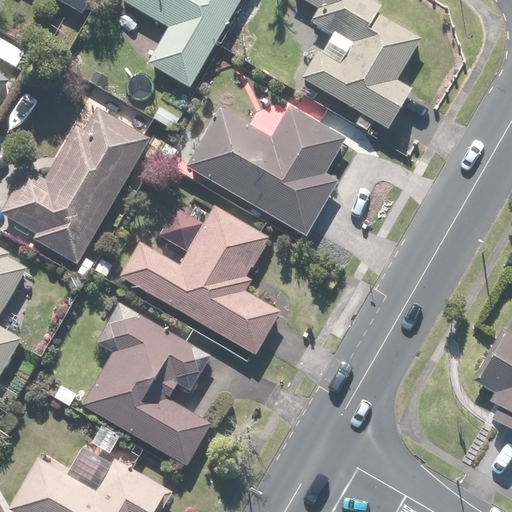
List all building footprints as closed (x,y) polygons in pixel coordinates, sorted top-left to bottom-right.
[(49,0),(79,17),(89,0),(49,0)] [(187,92),(240,0),(114,0),(114,1),(166,31),(145,67),(187,92)] [(293,0),(316,13),(309,24),(331,37),(319,56),(315,54),(299,81),(385,133),(409,93),(394,84),(419,43),(375,17),(379,9),(363,0),(293,0)] [(0,93),(11,81),(0,71),(0,93)] [(217,111),(183,170),(303,240),(335,185),(323,177),(343,142),(287,109),(268,141),(217,111)] [(0,217),(34,237),(31,242),(75,268),(148,142),(95,111),(81,134),(74,129),(43,182),(24,172),(0,213),(0,217)] [(177,268),(138,245),(117,281),(253,361),(279,316),(242,295),(249,282),(245,280),(267,243),(192,199),(182,216),(172,211),(156,238),(184,254),(177,268)] [(0,328),(0,317),(28,269),(0,252),(0,374),(20,340),(0,328)] [(188,394),(208,359),(117,307),(94,346),(111,356),(80,409),(184,469),(209,427),(166,402),(175,387),(188,394)] [(489,423),(511,435),(511,339),(499,332),(470,383),(492,396),(487,405),(496,410),(489,423)] [(152,511),(165,491),(83,443),(63,477),(36,461),(6,511),(152,511)]
